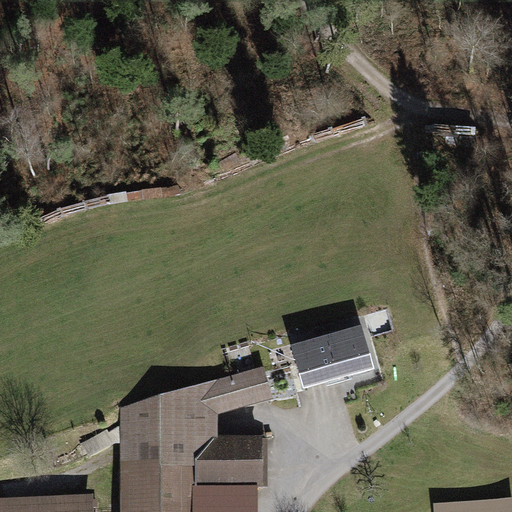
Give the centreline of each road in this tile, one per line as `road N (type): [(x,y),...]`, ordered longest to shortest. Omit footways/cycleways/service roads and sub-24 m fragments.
road 1 (track): [(511,310),(463,368),(298,511)]
road 2 (track): [(511,117),(473,114),(394,89),(356,61),(310,0)]
road 3 (track): [(473,114),(263,177)]
